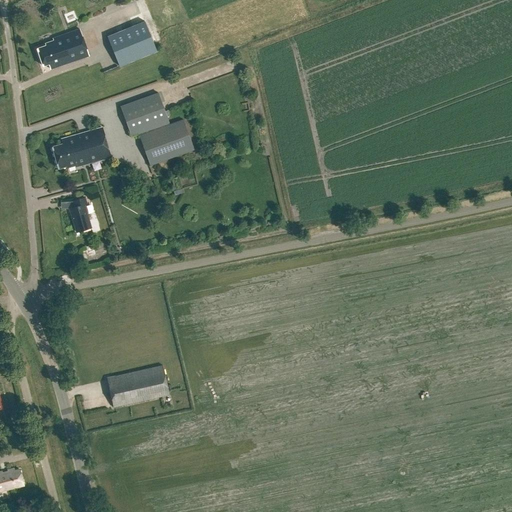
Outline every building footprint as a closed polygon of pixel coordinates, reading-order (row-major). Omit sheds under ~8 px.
[(143,20),(106,36),(118,66),(156,51),(143,20)] [(89,56),(79,30),(53,39),(53,41),(45,44),(46,46),(37,49),(43,66),(48,64),(50,70),(89,56)] [(130,136),(137,133),(149,165),(193,150),(181,118),(168,123),(157,92),(119,105),(130,136)] [(67,168),(76,166),(76,167),(110,157),(101,128),(61,140),(62,145),(52,148),(58,168),(67,166),(67,168)] [(181,189),(178,177),(171,179),(174,191),(181,189)] [(69,209),(76,232),(91,228),(84,205),(86,204),(84,198),(73,201),(74,207),(69,209)] [(106,379),(113,408),(168,395),(162,366),(106,379)] [(0,470),(0,491),(25,485),(21,471),(16,472),(16,471),(9,472),(9,474),(4,475),(3,470),(0,470)]
